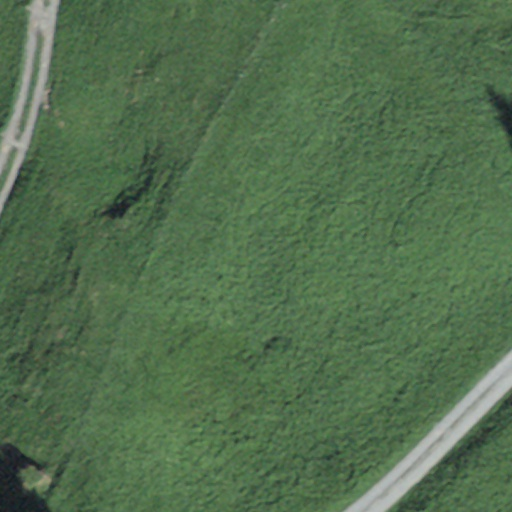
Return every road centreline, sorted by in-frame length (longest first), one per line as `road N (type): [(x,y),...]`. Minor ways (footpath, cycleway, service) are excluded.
road 1 (track): [(60,0),(0,206)]
road 2 (track): [(511,366),(366,511)]
